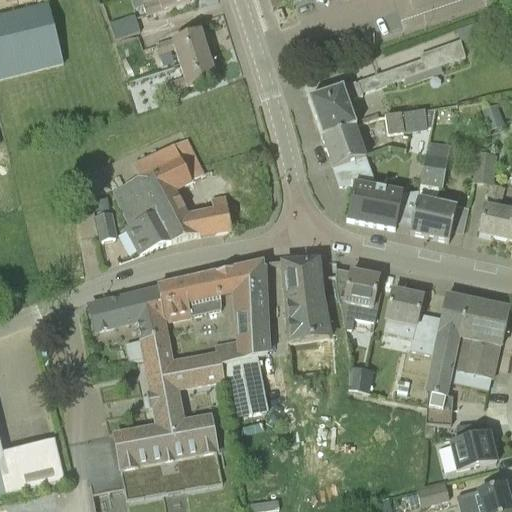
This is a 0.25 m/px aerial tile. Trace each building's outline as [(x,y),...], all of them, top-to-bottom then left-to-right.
[(190,4),(188,0),(140,0),(144,9),(143,9),(145,18),(190,4)] [(0,80),(62,63),(46,4),(0,17),(0,80)] [(116,43),(141,34),(135,18),(110,26),(116,43)] [(179,67),(208,57),(200,34),(156,48),(159,59),(175,53),(179,67)] [(215,81),(208,57),(179,67),(184,81),(169,86),(171,95),(215,81)] [(424,75),(420,63),(357,85),(361,97),(404,82),(424,75)] [(362,100),(361,97),(357,85),(308,103),(321,141),(355,129),(347,105),(362,100)] [(23,93),(9,96),(15,137),(29,135),(23,93)] [(486,126),(501,121),(497,108),(482,113),(486,126)] [(423,113),(402,116),(404,137),(426,133),(423,113)] [(404,137),(402,116),(385,119),(387,140),(404,137)] [(333,172),(366,161),(355,129),(321,141),(333,172)] [(172,193),(203,179),(202,175),(187,143),(134,168),(140,182),(156,214),(174,246),(191,241),(198,240),(231,235),(225,200),(211,201),(212,212),(186,219),(172,193)] [(441,193),(447,163),(449,149),(427,145),(416,201),(417,201),(410,237),(448,246),(456,212),(436,207),(439,192),(441,193)] [(476,157),(472,188),(489,190),(490,188),(493,189),(496,160),(476,157)] [(370,172),(366,161),(333,172),(339,190),(353,189),(354,189),(356,189),(358,177),(370,172)] [(354,189),(353,189),(347,224),(394,234),(401,198),(377,192),(370,172),(358,177),(356,189),(354,189)] [(156,214),(140,182),(115,195),(131,228),(156,214)] [(503,191),(493,189),(490,188),(489,190),(485,209),(478,237),(508,243),(511,223),(511,214),(499,212),(503,191)] [(93,204),(95,215),(109,213),(107,202),(93,204)] [(158,250),(174,246),(156,214),(131,228),(125,231),(140,258),(158,250)] [(102,245),(115,242),(111,216),(97,219),(102,245)] [(323,327),(320,306),(317,265),(283,267),(287,307),(289,345),(326,341),(323,327)] [(141,366),(147,394),(142,395),(145,411),(150,410),(154,428),(114,436),(114,438),(121,474),(121,473),(216,456),(218,456),(211,421),(183,426),(176,393),(224,384),(221,372),(223,371),(257,361),(267,358),(262,266),(215,276),(220,297),(233,294),(239,344),(214,349),(215,358),(170,368),(165,340),(144,344),(146,361),(147,365),(141,366)] [(374,327),(381,297),(375,296),(378,281),(350,275),(341,316),(344,332),(351,334),(353,322),(374,327)] [(215,276),(157,289),(158,294),(164,329),(191,324),(190,319),(222,312),(220,297),(215,276)] [(108,306),(88,311),(94,336),(115,331),(124,329),(126,328),(137,326),(138,328),(140,327),(144,344),(165,340),(164,329),(158,294),(130,300),(119,303),(118,303),(108,306)] [(434,347),(439,324),(418,319),(422,300),(392,294),(382,336),(411,342),(408,354),(432,359),(434,347)] [(466,303),(446,298),(440,325),(439,324),(434,347),(432,359),(424,395),(428,397),(426,428),(432,428),(440,429),(449,430),(451,401),(444,399),(448,384),(450,372),(458,341),(462,324),(466,303)] [(462,324),(458,341),(499,350),(500,351),(509,312),(466,303),(462,324)] [(492,382),(499,350),(458,341),(450,372),(492,382)] [(127,365),(146,361),(144,344),(124,348),(127,365)] [(267,416),(257,361),(223,371),(231,423),(267,416)] [(350,371),(348,394),(359,395),(362,373),(350,371)] [(450,372),(448,384),(489,394),(492,382),(450,372)] [(362,373),(359,395),(369,397),(373,374),(362,373)] [(449,448),(457,476),(496,466),(493,452),(498,451),(495,436),(481,439),(478,428),(456,429),(458,445),(449,448)] [(121,474),(114,438),(80,445),(90,499),(125,492),(127,504),(222,487),(216,456),(121,473),(121,474)] [(0,457),(0,480),(4,498),(64,484),(54,444),(0,457)] [(482,506),(483,511),(510,511),(503,487),(456,498),(459,511),(482,506)] [(416,495),(420,511),(449,505),(445,488),(416,495)] [(379,504),(380,511),(391,511),(389,501),(379,504)]
